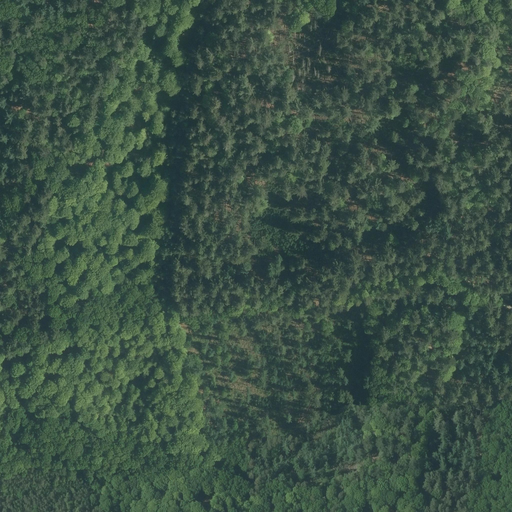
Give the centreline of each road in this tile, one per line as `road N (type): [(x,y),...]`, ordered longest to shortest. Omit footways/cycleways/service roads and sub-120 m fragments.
road 1 (track): [(0,350),(66,327),(447,262),(511,306)]
road 2 (track): [(46,222),(51,198),(155,0)]
road 3 (track): [(66,327),(90,470),(108,511)]
road 4 (track): [(447,262),(492,226),(496,145),(511,105)]
road 5 (track): [(66,327),(52,247),(22,234),(46,222)]
